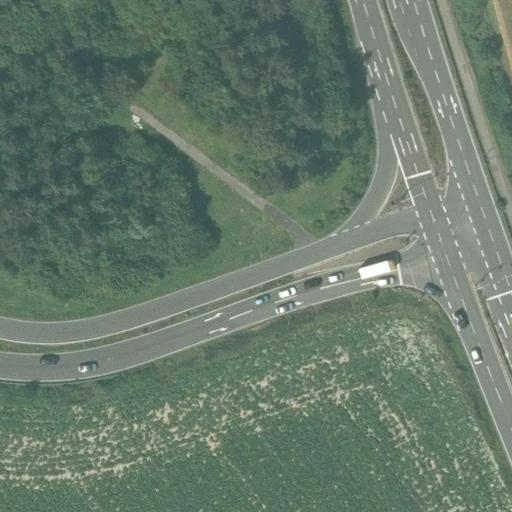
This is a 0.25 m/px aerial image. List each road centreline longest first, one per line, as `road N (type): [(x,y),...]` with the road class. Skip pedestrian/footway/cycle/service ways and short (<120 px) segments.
road 1 (motorway): [(0,366),(91,365),(445,259)]
road 2 (motorway): [(351,245),(110,326),(51,334),(0,328)]
road 3 (primary): [(483,219),(410,0)]
road 4 (primary): [(445,259),(511,422)]
road 5 (motorway): [(395,115),(382,180),(351,245)]
